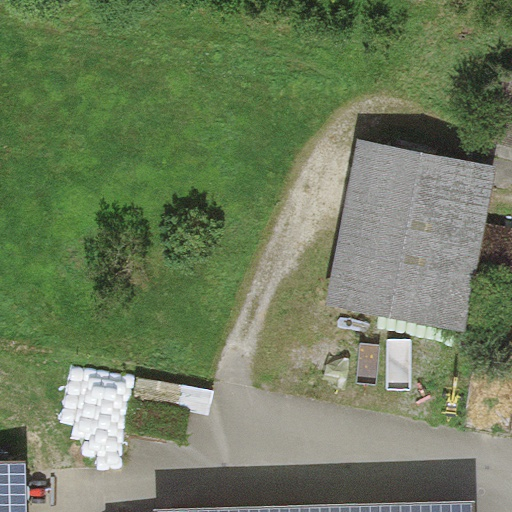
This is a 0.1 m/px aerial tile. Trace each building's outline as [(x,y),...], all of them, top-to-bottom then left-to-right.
[(511,71),(506,70),(488,139),(511,145),(511,71)] [(361,142),(328,305),(464,333),(478,265),(487,224),(498,170),(361,142)] [(511,228),(487,224),(478,265),(511,271),(511,228)] [(0,511),(13,511),(12,456),(0,456),(0,511)] [(470,511),(470,502),(151,511),(470,511)]
